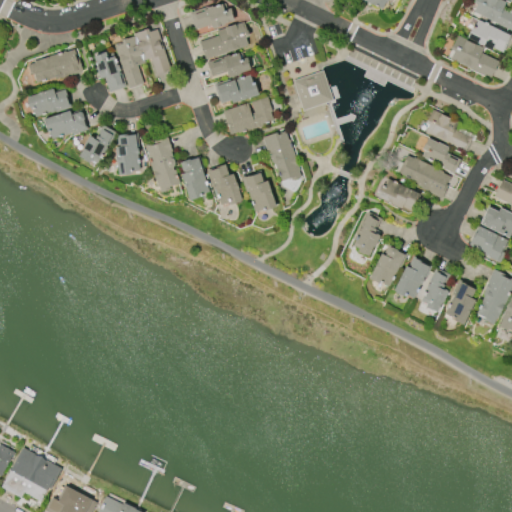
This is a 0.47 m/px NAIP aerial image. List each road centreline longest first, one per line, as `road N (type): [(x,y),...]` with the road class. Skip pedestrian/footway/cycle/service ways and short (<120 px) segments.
road 1 (residential): [(504,107),(283,0),(53,25),(5,8)]
road 2 (residential): [(163,0),(207,129),(220,146),(236,149)]
road 3 (residential): [(506,146),(480,167),(458,209),(435,230),(442,245),(463,256)]
road 4 (residential): [(502,112),(511,90),(509,150),(502,112)]
